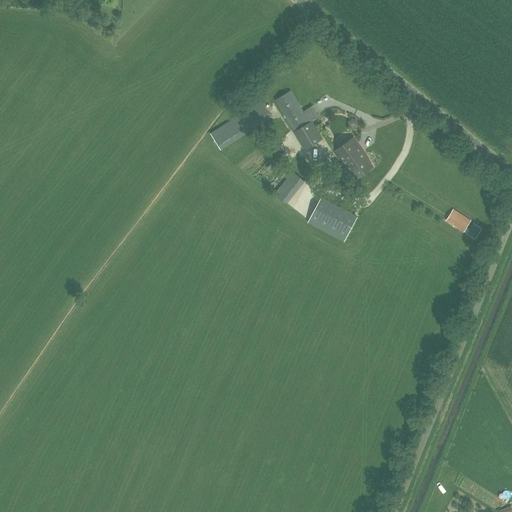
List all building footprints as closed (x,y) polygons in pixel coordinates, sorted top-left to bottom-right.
[(313,105),(303,111),(290,91),(276,100),(296,131),(295,132),(306,150),(323,139),(312,121),(320,116),(313,105)] [(211,132),(221,148),(272,116),(261,99),(211,132)] [(349,170),(367,157),(368,156),(354,137),(335,151),(349,170)] [(367,157),(349,170),(350,172),(351,171),(357,179),(374,167),(367,157)] [(339,172),(329,160),(321,169),(330,181),(339,172)] [(343,240),(356,216),(322,197),(308,220),(343,240)] [(472,221),(454,209),(446,221),(464,233),(472,221)] [(474,223),(470,229),(467,234),(475,240),(483,229),(474,223)]
